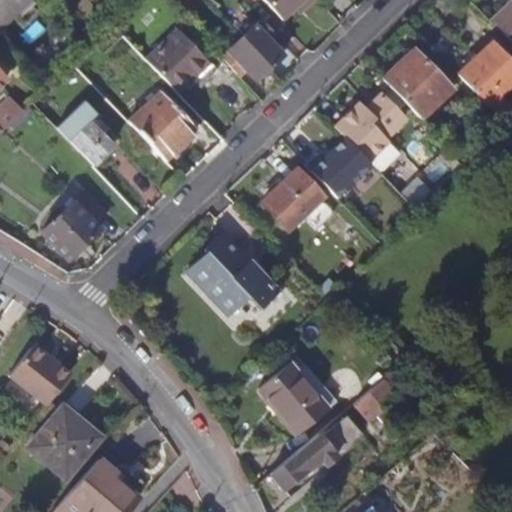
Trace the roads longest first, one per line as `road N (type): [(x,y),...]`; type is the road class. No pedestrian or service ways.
road 1 (residential): [(72,314),(394,0)]
road 2 (residential): [(72,314),(166,396),(231,511)]
